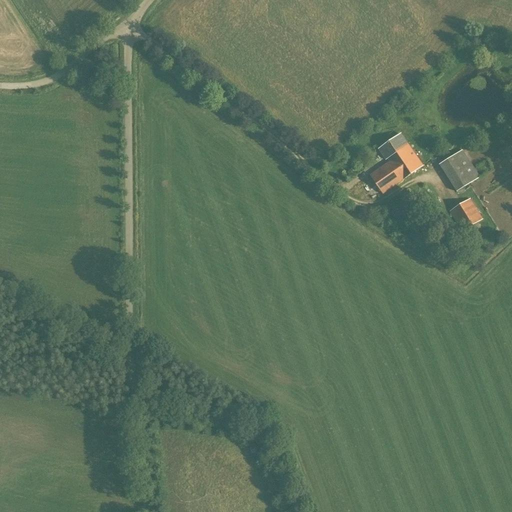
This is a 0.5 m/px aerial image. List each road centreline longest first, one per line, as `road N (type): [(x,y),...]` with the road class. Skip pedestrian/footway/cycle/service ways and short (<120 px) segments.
road 1 (tertiary): [(146,511),(129,324),(131,27)]
road 2 (unclassified): [(0,84),(43,83),(114,30),(131,27)]
